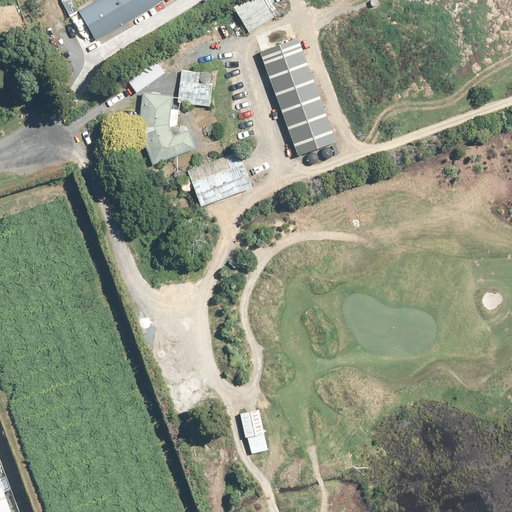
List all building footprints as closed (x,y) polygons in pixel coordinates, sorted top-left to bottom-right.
[(96,0),(76,12),(84,25),(93,41),(160,1),(159,0),(96,0)] [(262,0),(243,0),(230,8),(246,34),(273,17),(262,0)] [(294,39),(256,52),(294,156),(332,143),(294,39)] [(466,59),(430,75),(434,83),(470,67),(466,59)] [(176,96),(140,92),(135,128),(138,136),(149,165),(193,148),(185,129),(177,131),(175,123),(177,103),(207,106),(209,84),(197,83),(198,72),(179,70),(176,96)] [(236,152),(185,171),(190,189),(197,206),(249,187),(247,181),(244,174),(236,152)] [(256,409),(237,413),(242,437),(244,437),(248,453),(265,450),(256,409)]
